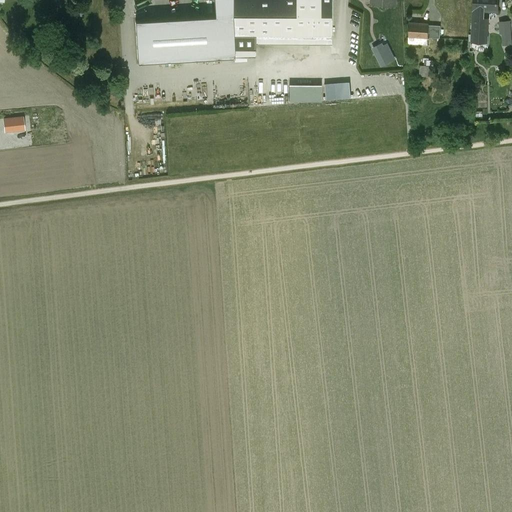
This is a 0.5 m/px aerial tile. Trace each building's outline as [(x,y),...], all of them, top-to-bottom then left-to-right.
[(234,59),(234,0),(214,0),(215,15),(136,21),(138,62),(234,59)] [(234,0),(234,59),(258,59),(258,45),(333,46),(333,0),(234,0)] [(398,0),(372,0),(372,7),(398,9),(398,0)] [(497,0),(474,0),(473,18),(483,19),(483,10),(497,10),(497,0)] [(483,19),(473,18),(472,41),(479,41),(479,44),(487,44),(487,36),(485,36),(486,19),(483,19)] [(510,19),(500,19),(501,44),(511,43),(510,19)] [(428,23),(409,22),(408,36),(427,37),(428,23)] [(395,61),(386,41),(372,48),(382,68),(395,61)] [(420,75),(429,76),(430,64),(420,64),(420,75)] [(350,82),(324,84),(325,100),(351,98),(350,82)] [(322,84),(288,85),(289,101),(322,100),(322,84)]
